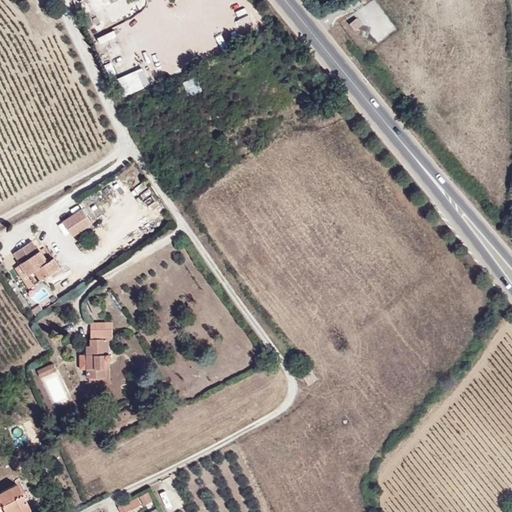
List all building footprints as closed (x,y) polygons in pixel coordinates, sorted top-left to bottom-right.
[(202,9),(205,0),(198,0),(196,7),(202,9)] [(249,5),(245,0),(223,0),(225,3),(227,2),(235,14),(249,5)] [(375,1),(356,15),(377,43),(396,28),(375,1)] [(349,21),(354,30),(361,26),(357,17),(349,21)] [(96,23),(87,27),(91,36),(100,32),(96,23)] [(130,48),(144,41),(141,35),(127,42),(130,48)] [(104,53),(107,59),(123,52),(120,46),(104,53)] [(159,57),(167,76),(186,68),(179,49),(159,57)] [(107,69),(128,62),(126,56),(105,62),(107,69)] [(120,102),(137,95),(130,80),(113,87),(120,102)] [(194,80),(180,86),(187,100),(200,94),(194,80)] [(174,176),(167,180),(171,189),(179,185),(174,176)] [(88,210),(68,223),(77,237),(97,224),(88,210)] [(49,225),(44,218),(35,222),(40,230),(49,225)] [(68,274),(64,268),(61,270),(55,260),(50,263),(48,265),(45,261),(48,260),(36,242),(18,253),(38,285),(50,277),(53,283),(68,274)] [(61,270),(64,268),(58,258),(55,260),(61,270)] [(101,301),(97,303),(95,299),(90,301),(96,313),(100,316),(107,314),(101,301)] [(40,316),(47,312),(44,306),(36,311),(40,316)] [(114,359),(114,352),(111,339),(115,339),(115,329),(93,329),(94,345),(89,345),(90,358),(90,368),(90,377),(107,377),(108,359),(113,359),(114,359)] [(112,382),(113,359),(108,359),(107,377),(90,377),(89,383),(112,382)] [(39,378),(56,369),(52,362),(35,370),(39,378)] [(318,381),(311,372),(302,379),(309,388),(318,381)] [(56,375),(44,382),(57,403),(68,396),(56,375)] [(20,511),(8,488),(0,492),(0,511),(20,511)] [(139,494),(142,504),(152,501),(149,491),(139,494)] [(124,511),(129,509),(126,503),(119,506),(122,511),(124,511)]
